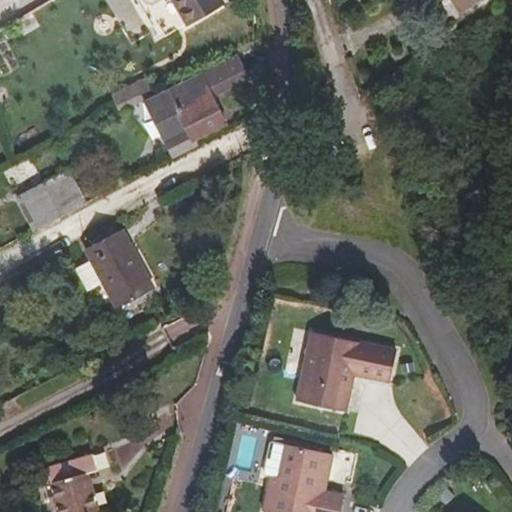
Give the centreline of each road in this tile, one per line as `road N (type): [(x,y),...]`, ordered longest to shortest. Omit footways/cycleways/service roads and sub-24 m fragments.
road 1 (residential): [(249,238),(397,274),(471,414)]
road 2 (residential): [(180,511),(249,238)]
road 3 (residential): [(249,238),(285,94),(279,0)]
road 4 (residential): [(471,414),(464,451),(419,487),(403,511)]
